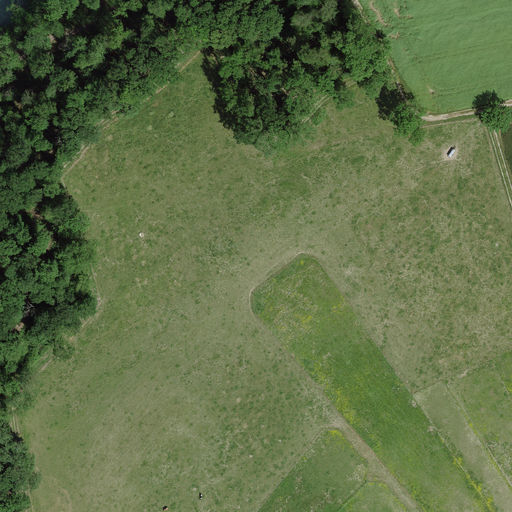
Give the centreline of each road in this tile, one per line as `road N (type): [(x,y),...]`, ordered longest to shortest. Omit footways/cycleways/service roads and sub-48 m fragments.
road 1 (track): [(220,282),(418,511)]
road 2 (track): [(354,0),(421,116),(511,103)]
